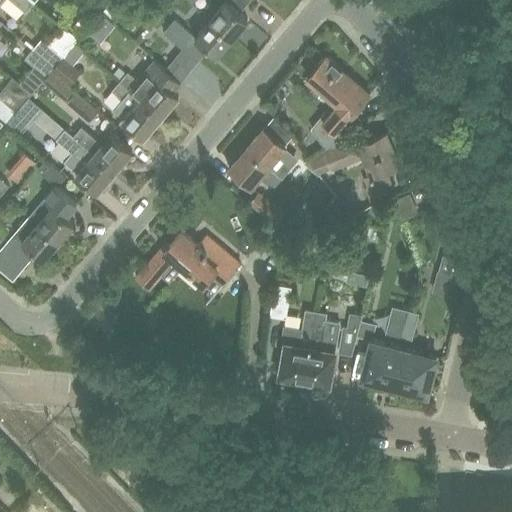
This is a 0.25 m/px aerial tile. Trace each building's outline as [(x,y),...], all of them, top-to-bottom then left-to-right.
[(34,0),(33,0),(12,0),(25,11),(34,0)] [(225,0),(226,0),(211,18),(232,36),(248,17),(240,10),(248,0),(225,0)] [(102,11),(112,20),(118,13),(108,4),(102,11)] [(88,14),(75,30),(81,35),(94,20),(88,14)] [(232,36),(211,18),(196,34),(175,16),(163,30),(197,59),(208,46),(217,54),(232,36)] [(62,56),(41,38),(33,47),(54,65),(62,56)] [(12,77),(31,93),(54,65),(33,47),(25,58),(34,65),(20,82),(12,76),(12,77)] [(320,92),(332,102),(312,128),(324,148),(363,121),(354,110),(370,92),(326,54),(308,76),(319,86),(320,92)] [(53,68),(70,83),(81,70),(64,56),(53,68)] [(156,60),(140,79),(139,78),(138,80),(128,71),(120,80),(161,116),(179,95),(174,90),(181,81),(156,60)] [(31,93),(12,77),(0,90),(0,115),(6,121),(15,110),(16,110),(16,111),(28,96),(31,93)] [(112,90),(122,99),(115,107),(125,116),(123,118),(144,136),(161,116),(120,80),(112,90)] [(75,89),(66,100),(89,121),(99,109),(75,89)] [(16,111),(16,110),(8,120),(21,132),(42,108),(28,96),(16,111)] [(81,125),(73,135),(94,152),(116,169),(132,151),(111,132),(102,142),(81,125)] [(64,160),(77,171),(98,190),(100,188),(102,190),(104,190),(110,184),(109,181),(107,179),(116,169),(94,152),(73,135),(64,127),(56,137),(72,150),(64,160)] [(265,127),(247,147),(268,165),(281,176),(298,157),(285,146),(286,145),(265,127)] [(318,172),(332,167),(364,154),(371,173),(364,175),(368,185),(365,186),(371,200),(393,186),(386,170),(400,164),(386,131),(371,137),(369,133),(325,151),(308,158),(318,172)] [(250,185),(268,165),(247,147),(230,167),(250,185)] [(27,153),(19,162),(28,169),(36,160),(27,153)] [(36,168),(54,184),(55,183),(58,185),(66,175),(46,157),(36,168)] [(0,193),(9,183),(0,174),(0,193)] [(29,214),(38,222),(58,240),(75,221),(66,214),(77,202),(58,185),(55,183),(54,184),(29,214)] [(248,202),(273,223),(284,211),(258,190),(248,202)] [(344,206),(336,215),(347,224),(353,217),(344,206)] [(0,264),(12,275),(24,263),(35,250),(43,257),(58,240),(38,222),(29,214),(12,233),(20,239),(10,250),(5,246),(0,252),(0,264)] [(183,228),(181,231),(176,227),(136,276),(150,288),(161,274),(169,280),(182,264),(203,282),(211,272),(223,282),(240,261),(208,234),(200,243),(183,228)] [(450,294),(453,281),(449,255),(442,254),(439,269),(437,269),(432,290),(450,294)] [(276,283),(270,314),(286,317),(292,286),(276,283)] [(419,312),(394,305),(387,333),(411,340),(419,312)] [(280,373),(305,377),(316,310),(313,325),(303,323),(302,327),(283,323),(280,342),(285,343),(282,359),(278,361),(276,364),(277,369),(280,371),(280,373)] [(332,368),(335,348),(340,320),(326,318),(327,312),(316,310),(305,377),(329,381),(330,380),(334,378),(336,375),(335,370),(332,368)] [(97,348),(112,330),(92,312),(76,330),(97,348)] [(371,339),(370,343),(362,375),(394,383),(404,346),(372,338),(376,323),(360,319),(358,326),(359,326),(356,335),(371,339)] [(358,326),(343,326),(339,351),(351,353),(356,335),(359,326),(358,326)] [(404,346),(394,383),(427,391),(436,354),(404,346)] [(206,435),(180,432),(178,450),(204,453),(206,435)]
